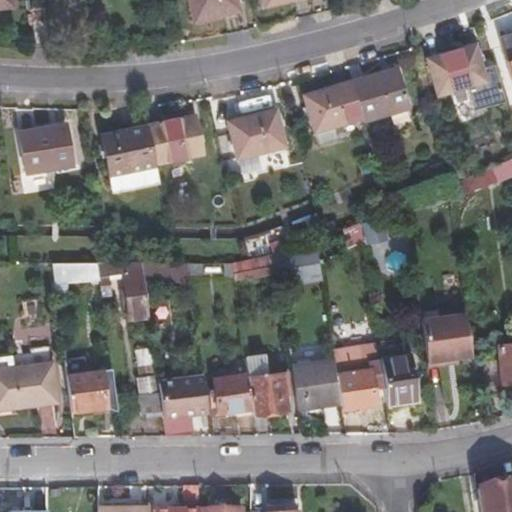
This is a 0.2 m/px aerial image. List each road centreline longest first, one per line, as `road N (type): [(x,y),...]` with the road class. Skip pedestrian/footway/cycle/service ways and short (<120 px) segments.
road 1 (residential): [(0,78),(175,77),(308,49),(453,0)]
road 2 (residential): [(0,468),(388,462)]
road 3 (residential): [(388,462),(511,435)]
